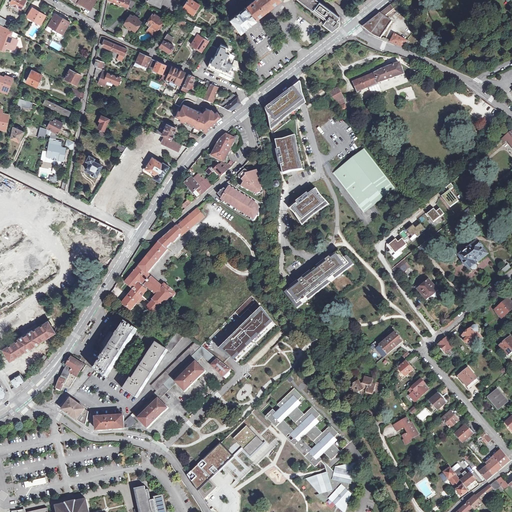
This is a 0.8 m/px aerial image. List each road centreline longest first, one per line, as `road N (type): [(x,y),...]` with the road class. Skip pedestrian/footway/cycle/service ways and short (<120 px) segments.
road 1 (residential): [(511,274),(422,352),(511,455)]
road 2 (residential): [(138,235),(157,236),(250,151),(241,112)]
road 3 (residential): [(98,30),(66,199)]
road 4 (tertiary): [(138,235),(181,168),(241,112)]
road 5 (tertiary): [(57,361),(138,235)]
road 6 (residential): [(474,87),(350,24)]
road 7 (tertiary): [(249,106),(350,24)]
